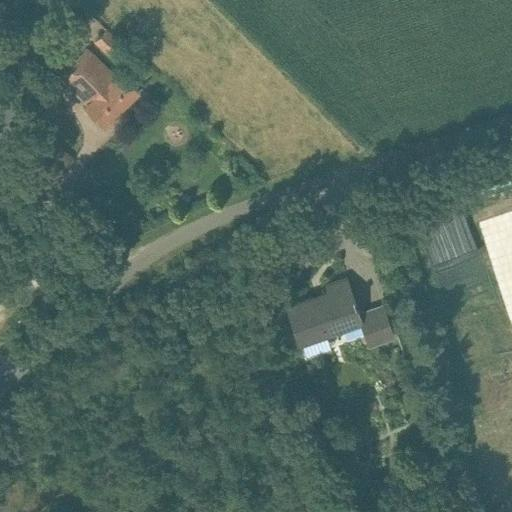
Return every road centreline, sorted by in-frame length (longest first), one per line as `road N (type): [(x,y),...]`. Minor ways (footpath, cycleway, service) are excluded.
road 1 (unclassified): [(0,388),(107,284),(182,231),(240,204),(511,119)]
road 2 (unclassified): [(0,142),(32,58),(0,15)]
